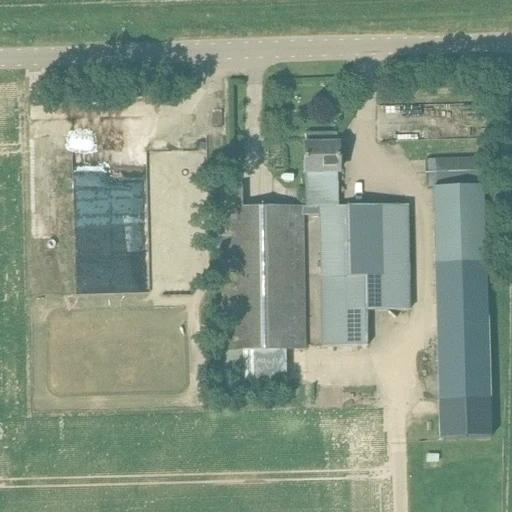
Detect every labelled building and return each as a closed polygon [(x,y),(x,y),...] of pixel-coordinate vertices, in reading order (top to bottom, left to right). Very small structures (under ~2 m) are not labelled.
[(368,346),(367,316),(366,282),(349,282),(348,207),(338,207),(337,172),(338,172),(338,145),(304,146),(304,172),(306,172),(306,207),(301,207),(301,215),(320,214),(322,346),(368,346)] [(485,158),(425,160),(426,187),(456,186),(456,193),(484,192),(484,185),(486,185),(485,158)] [(366,282),(367,316),(406,315),(407,225),(406,205),(348,207),(349,282),(366,282)] [(436,207),(440,398),(489,397),(485,206),(436,207)] [(303,350),(301,215),(301,207),(221,208),(221,228),(224,380),(285,379),(285,350),(303,350)] [(489,397),(440,398),(441,440),(490,439),(489,397)]
